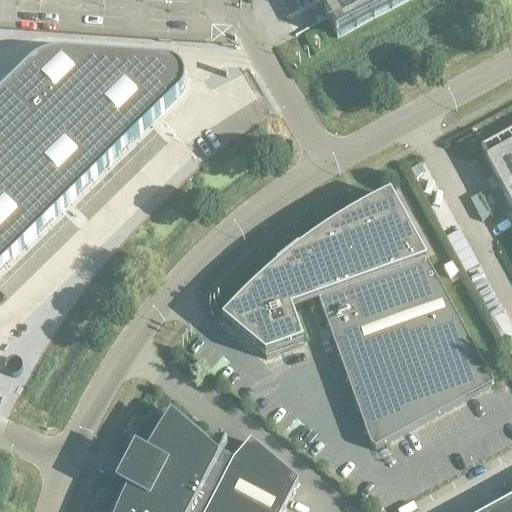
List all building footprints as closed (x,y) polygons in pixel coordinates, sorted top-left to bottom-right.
[(316,0),(320,7),(315,10),(315,11),(314,11),(313,13),(313,14),(313,16),(314,17),(315,18),(316,19),(317,19),(319,19),(320,19),(325,16),(338,40),(412,0),(316,0)] [(0,274),(180,98),(182,96),(184,93),(185,90),(186,86),(186,83),(185,80),(184,77),(183,74),(180,71),(177,68),(174,66),(170,65),(65,58),(57,58),(50,59),(44,61),(38,64),(33,67),(29,71),(0,99),(0,274)] [(511,139),(482,156),(499,187),(511,211),(511,139)] [(312,246),(301,255),(295,259),(284,268),(275,276),(264,285),(253,296),(243,305),(234,314),(223,326),(267,362),(305,348),(292,314),(319,305),(350,390),(462,329),(391,200),(380,206),(368,212),(357,218),(345,225),(334,232),(323,239),(312,246)] [(494,388),(462,329),(350,390),(371,449),(376,453),(494,388)] [(146,456),(151,459),(147,467),(139,462),(140,460),(139,459),(123,490),(124,491),(125,488),(134,492),(130,500),(129,500),(124,498),(117,511),(285,511),(299,486),(252,446),(235,465),(223,459),(228,448),(221,442),(217,447),(175,411),(158,435),(146,456)]
